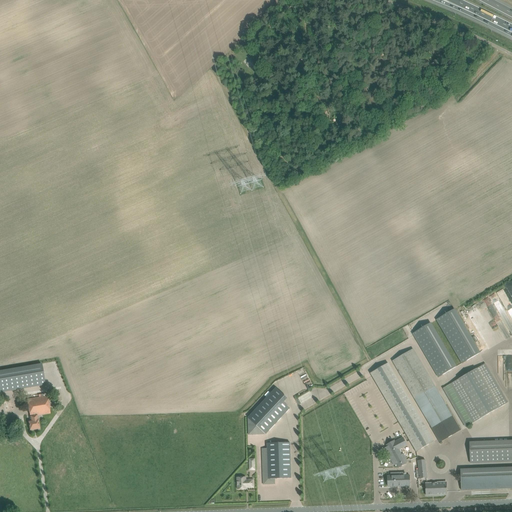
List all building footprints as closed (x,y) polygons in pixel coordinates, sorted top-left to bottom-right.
[(260,68),(252,59),(247,63),(255,72),(256,71),(257,71),(258,71),(258,70),(259,70),(259,69),(260,68)] [(339,117),(338,119),(338,118),(337,120),(335,124),(326,128),(328,133),(339,128),(343,119),(339,117)] [(496,293),(484,300),(497,324),(503,320),(508,329),(511,327),(511,322),(505,308),(504,309),(496,293)] [(480,352),(456,311),(454,308),(435,319),(461,364),(480,352)] [(413,336),(438,377),(456,367),(430,322),(411,333),(413,336)] [(507,329),(502,331),(506,340),(511,337),(507,329)] [(392,361),(432,428),(431,428),(440,442),(461,430),(457,425),(413,349),(392,361)] [(507,380),(507,386),(511,386),(511,355),(499,356),(499,359),(504,359),(504,380),(507,380)] [(388,363),(371,374),(416,452),(434,441),(388,363)] [(466,427),(508,403),(485,363),(443,388),(466,427)] [(42,365),(0,371),(0,392),(45,384),(42,365)] [(301,376),(307,388),(313,385),(307,373),(301,376)] [(249,435),(265,434),(266,434),(290,408),(288,407),(284,403),(272,392),(248,418),(249,435)] [(31,399),(27,400),(31,421),(29,421),(30,430),(40,429),(37,416),(50,414),(47,396),(38,398),(31,399)] [(13,400),(1,402),(3,412),(15,411),(13,400)] [(394,441),(386,445),(387,447),(397,464),(399,468),(406,464),(406,463),(407,462),(402,452),(401,453),(399,450),(407,445),(403,438),(395,442),(394,441)] [(470,463),(511,461),(511,441),(469,443),(470,463)] [(268,463),(263,464),(263,484),(275,484),(275,479),(291,478),(290,443),(267,443),(267,449),(268,463)] [(425,461),(425,460),(418,461),(420,479),(427,478),(427,477),(427,473),(427,472),(426,472),(426,469),(426,468),(426,465),(426,464),(425,461)] [(461,490),(511,488),(511,468),(460,470),(461,490)] [(391,476),(388,476),(388,487),(395,487),(398,487),(410,486),(410,476),(405,476),(405,473),(391,473),(391,476)] [(237,478),(237,489),(246,489),(246,488),(253,487),(253,480),(246,480),(246,477),(237,478)] [(447,495),(447,491),(447,483),(425,483),(426,495),(447,495)]
